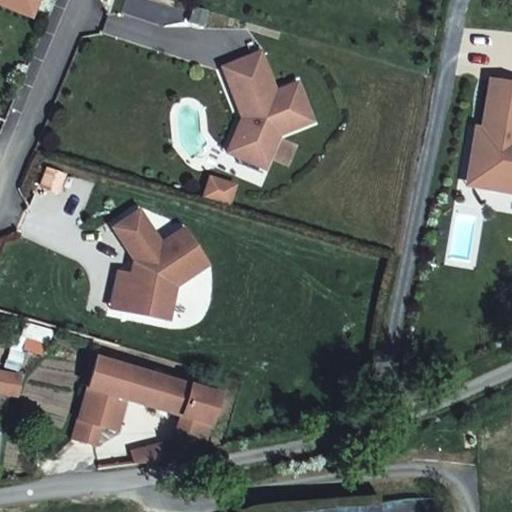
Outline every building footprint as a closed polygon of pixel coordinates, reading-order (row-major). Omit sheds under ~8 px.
[(245,114),(240,117),(232,135),(247,141),(239,158),(263,167),(278,134),(311,121),(296,84),(274,92),(258,51),(220,66),(238,108),(243,106),(245,114)] [(511,84),(492,80),(483,134),(480,151),(474,149),(470,172),(490,176),(487,193),(511,197),(511,84)] [(480,151),(483,134),(477,132),(474,149),(480,151)] [(239,158),(247,141),(232,135),(226,152),(239,158)] [(470,172),(466,189),(487,193),(490,176),(470,172)] [(232,182),(208,174),(201,194),(227,202),(232,182)] [(139,269),(137,268),(127,301),(172,314),(179,279),(213,259),(189,222),(166,237),(145,203),(119,219),(143,258),(139,269)] [(118,426),(130,393),(186,411),(213,420),(219,388),(96,349),(65,445),(85,450),(92,429),(107,434),(111,423),(118,426)] [(0,393),(11,397),(17,377),(0,371),(0,393)] [(488,419),(511,408),(511,391),(482,404),(488,419)] [(186,411),(181,437),(178,457),(208,450),(212,428),(213,420),(186,411)] [(178,457),(181,437),(138,451),(138,462),(178,457)]
